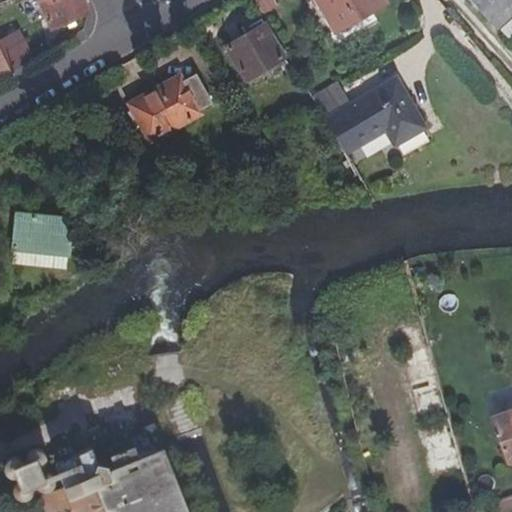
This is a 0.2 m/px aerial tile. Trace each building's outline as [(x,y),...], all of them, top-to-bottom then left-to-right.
[(38,0),(51,27),(88,12),(82,0),(38,0)] [(278,6),(273,0),(254,0),(263,15),(278,6)] [(316,0),(336,34),(386,5),(383,0),(316,0)] [(511,4),(511,0),(471,0),(491,23),(511,4)] [(245,81),(284,59),(263,26),(225,48),(245,81)] [(0,46),(0,55),(9,74),(32,60),(21,37),(0,46)] [(0,78),(9,74),(0,55),(0,78)] [(142,110),(129,118),(138,134),(143,131),(152,147),(202,118),(201,116),(215,108),(198,79),(185,87),(183,84),(166,95),(163,92),(139,106),(142,110)] [(393,145),(422,128),(400,91),(383,101),(377,91),(325,122),(341,150),(359,140),(362,145),(385,131),(393,145)] [(352,169),(347,160),(341,163),(346,174),(353,170),(352,169)] [(346,174),(340,177),(348,190),(352,196),(358,192),(363,189),(353,170),(346,174)] [(74,211),(19,204),(15,236),(70,244),(74,211)] [(416,428),(431,481),(463,472),(445,409),(406,274),(379,282),(421,427),(416,428)] [(370,408),(344,288),(339,289),(319,294),(337,373),(346,410),(347,413),(370,408)] [(153,357),(160,385),(184,378),(176,350),(153,357)] [(329,416),(341,449),(356,443),(347,413),(346,410),(329,416)] [(511,463),(511,410),(492,418),(509,465),(511,463)] [(24,502),(25,502),(29,511),(185,511),(154,432),(93,456),(90,450),(54,464),(64,488),(49,494),(48,493),(51,492),(53,488),(55,485),(54,481),(52,477),(49,474),(45,473),(42,474),(40,469),(42,468),(44,465),(46,461),(45,457),(43,453),(40,451),(36,450),(32,451),(28,453),(26,457),(26,461),(27,464),(23,465),(21,462),(17,459),(13,458),(9,459),(6,461),(4,465),(3,469),(4,473),(7,477),(11,479),(15,479),(17,478),(18,483),(15,485),(13,489),(12,493),(13,497),(16,500),(20,502),(24,502)]
